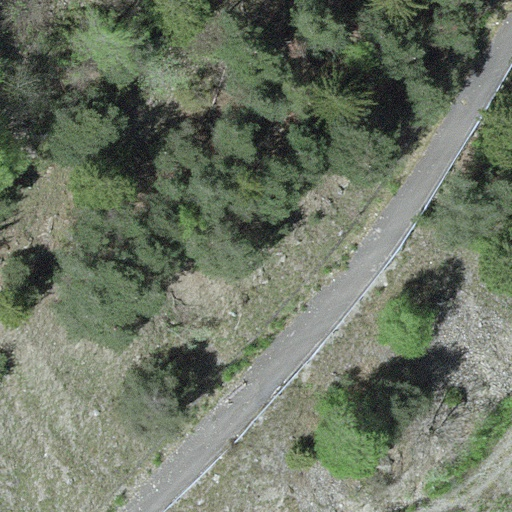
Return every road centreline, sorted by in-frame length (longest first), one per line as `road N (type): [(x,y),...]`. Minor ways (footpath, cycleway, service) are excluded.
road 1 (unclassified): [(143,511),(378,249),(475,101),(511,21)]
road 2 (track): [(511,431),(410,511)]
